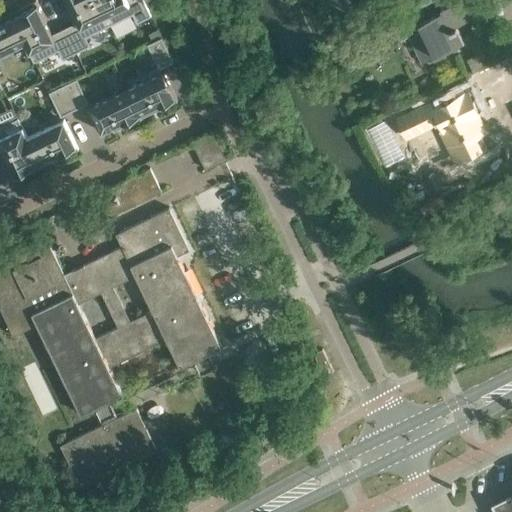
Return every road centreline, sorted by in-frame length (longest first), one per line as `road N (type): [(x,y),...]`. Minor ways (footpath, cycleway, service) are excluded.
road 1 (residential): [(398,441),(268,166),(247,160)]
road 2 (residential): [(0,219),(204,121)]
road 3 (tertiary): [(259,511),(398,441)]
road 4 (tertiary): [(398,441),(511,385)]
